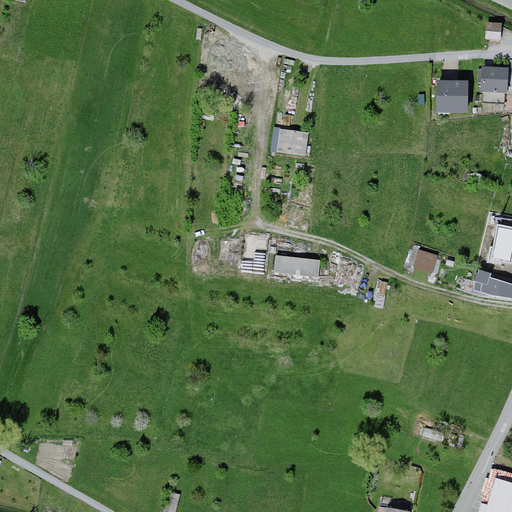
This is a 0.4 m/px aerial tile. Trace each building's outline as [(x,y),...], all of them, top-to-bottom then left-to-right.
[(503,27),(487,26),(486,43),(503,44),(503,27)] [(509,71),(484,70),(483,95),(508,96),(509,71)] [(470,85),(439,85),(438,115),(469,116),(470,85)] [(310,135),(279,131),(276,153),(307,157),(310,135)] [(511,263),(511,227),(498,225),(488,259),(511,263)] [(293,238),(271,237),(270,258),(277,258),(292,259),(293,238)] [(439,259),(420,253),(415,271),(434,277),(439,259)] [(320,262),(277,258),(276,276),(319,279),(320,262)] [(511,284),(476,273),(471,291),(511,297),(511,284)] [(510,511),(511,485),(497,481),(488,511),(510,511)] [(177,511),(181,499),(167,495),(162,511),(177,511)]
